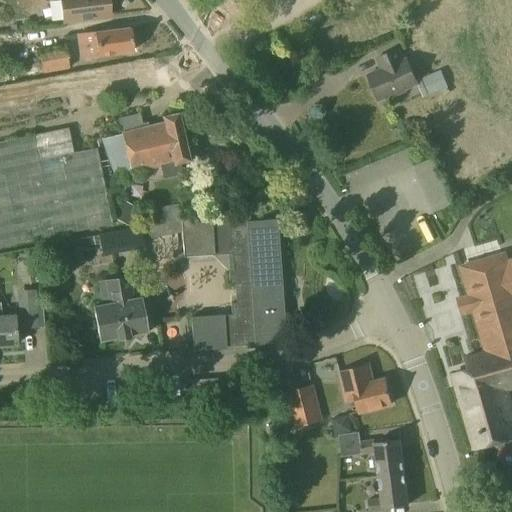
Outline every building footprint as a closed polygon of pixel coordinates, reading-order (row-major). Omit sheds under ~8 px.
[(109,0),(61,0),(63,19),(111,14),(109,0)] [(130,28),(95,32),(76,35),(79,58),(98,54),(132,50),(130,28)] [(70,69),(66,46),(40,50),(45,74),(70,69)] [(405,90),(418,84),(407,59),(405,60),(400,48),(374,58),(380,71),(368,76),(379,101),(393,95),(394,96),(406,91),(405,90)] [(180,162),(189,160),(178,113),(162,117),(163,121),(121,132),(122,134),(101,139),(114,175),(131,172),(160,165),(164,179),(183,174),(180,162)] [(69,127),(0,141),(0,246),(113,224),(97,148),(74,153),(69,127)] [(165,218),(179,219),(180,205),(166,204),(165,218)] [(182,219),(141,226),(143,239),(183,232),(185,256),(228,253),(233,253),(234,272),(229,272),(230,285),(235,284),(236,303),(231,304),(232,315),(223,316),(223,315),(191,317),(193,350),(226,348),(226,346),(247,345),(247,348),(254,347),(254,345),(285,343),(277,219),(250,221),(249,207),(211,215),(211,217),(182,220),(182,219)] [(141,226),(99,234),(101,249),(113,247),(112,244),(143,239),(141,226)] [(511,279),(507,260),(505,254),(460,267),(485,352),(472,356),(475,369),(454,375),(465,414),(509,402),(506,392),(511,389),(511,279)] [(104,280),(108,303),(94,306),(100,341),(148,332),(141,297),(135,298),(131,275),(104,280)] [(17,290),(20,330),(39,329),(39,328),(45,327),(43,301),(37,302),(36,289),(17,290)] [(1,302),(0,301),(0,346),(18,345),(16,314),(1,315),(1,302)] [(368,366),(356,369),(340,373),(347,400),(356,398),(360,412),(391,404),(385,380),(373,383),(368,366)] [(314,385),(285,392),(294,428),(323,421),(314,385)] [(511,413),(509,402),(465,414),(475,449),(493,444),(494,447),(498,449),(511,446),(511,443),(511,413)] [(400,440),(375,444),(374,442),(360,442),(359,433),(338,435),(341,457),(361,455),(375,454),(378,478),(404,474),(400,440)] [(378,478),(381,498),(367,500),(368,511),(382,511),(383,511),(383,508),(408,504),(404,474),(378,478)]
